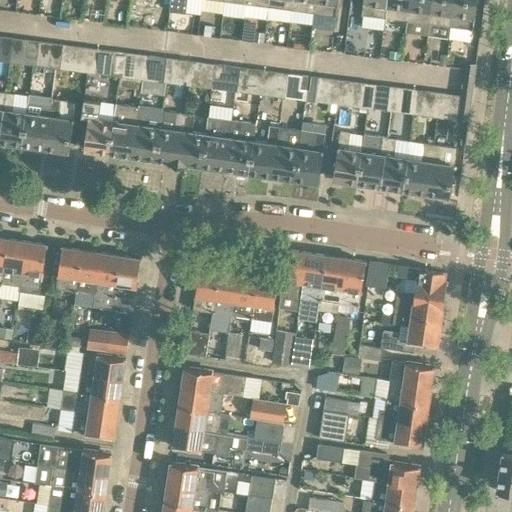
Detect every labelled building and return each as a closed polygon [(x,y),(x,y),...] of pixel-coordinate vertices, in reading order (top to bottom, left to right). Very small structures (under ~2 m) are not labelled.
[(171,0),(170,12),(186,14),(187,0),(171,0)] [(291,8),(292,0),(269,0),(269,6),(291,8)] [(314,11),(315,0),(292,0),(291,8),(314,11)] [(315,0),(314,11),(336,14),(338,0),(315,0)] [(385,18),(386,0),(363,0),(362,15),(385,18)] [(386,0),(385,18),(407,20),(409,0),(386,0)] [(409,0),(407,20),(429,23),(431,0),(409,0)] [(431,0),(429,23),(452,26),(454,0),(431,0)] [(477,0),(454,0),(452,26),(473,29),(477,0)] [(263,44),(265,33),(255,32),(254,43),(262,44),(263,44)] [(2,37),(0,47),(0,61),(11,63),(14,39),(2,37)] [(295,37),(294,47),(308,49),(310,39),(295,37)] [(14,39),(11,63),(22,64),(25,40),(14,39)] [(25,40),(22,64),(33,66),(36,42),(25,40)] [(48,68),(52,44),(36,42),(33,66),(48,68)] [(52,44),(48,68),(59,69),(63,45),(52,44)] [(63,45),(59,69),(71,71),(75,47),(63,45)] [(83,72),(86,48),(75,47),(71,71),(83,72)] [(83,72),(95,74),(98,50),(86,48),(83,72)] [(98,50),(95,74),(111,76),(114,52),(98,50)] [(114,52),(111,76),(123,77),(126,53),(114,52)] [(126,53),(123,77),(134,79),(137,55),(126,53)] [(137,55),(134,79),(143,80),(145,80),(148,56),(137,55)] [(446,66),(447,56),(441,55),(439,65),(446,66)] [(148,56),(145,80),(148,81),(157,82),(160,58),(148,56)] [(167,59),(160,58),(157,82),(164,83),(167,59)] [(176,84),(179,60),(167,59),(164,83),(176,84)] [(179,60),(176,84),(187,86),(191,62),(179,60)] [(191,62),(187,86),(199,87),(203,63),(191,62)] [(466,62),(463,86),(469,87),(473,86),(476,64),(466,62)] [(203,63),(199,87),(211,89),(214,65),(203,63)] [(214,65),(211,89),(226,90),(229,67),(214,65)] [(229,67),(226,90),(235,92),(238,92),(242,68),(229,67)] [(242,68),(238,92),(249,93),(252,70),(242,68)] [(252,70),(249,93),(261,95),(264,71),(252,70)] [(264,71),(261,95),(272,96),(276,73),(264,71)] [(276,73),(272,96),(285,98),(288,74),(276,73)] [(288,74),(285,98),(305,100),(307,89),(300,88),(302,76),(288,74)] [(311,77),(302,76),(300,88),(307,89),(309,89),(311,77)] [(317,78),(311,77),(309,89),(307,89),(305,100),(314,101),(317,78)] [(326,103),(329,79),(317,78),(314,101),(326,103)] [(337,104),(340,81),(329,79),(326,103),(337,104)] [(349,106),(352,82),(340,81),(337,104),(349,106)] [(352,82),(349,106),(360,107),(363,84),(352,82)] [(363,84),(360,107),(372,109),(375,85),(363,84)] [(399,112),(402,89),(390,87),(387,111),(399,112)] [(411,114),(414,90),(402,89),(399,112),(411,114)] [(423,115),(426,92),(414,90),(411,114),(423,115)] [(433,117),(437,93),(426,92),(423,115),(433,117)] [(437,93),(433,117),(446,118),(449,95),(437,93)] [(0,142),(23,145),(29,97),(6,94),(0,138),(0,142)] [(449,95),(446,118),(459,120),(461,96),(449,95)] [(461,96),(459,120),(469,121),(471,98),(468,97),(461,96)] [(45,148),(52,100),(42,99),(37,97),(29,97),(23,145),(45,148)] [(107,153),(112,122),(98,120),(100,102),(84,99),(82,118),(89,119),(84,150),(107,153)] [(52,100),(45,148),(69,151),(73,120),(58,118),(60,102),(52,100)] [(131,157),(138,108),(115,105),(112,122),(107,153),(131,157)] [(156,160),(163,112),(138,108),(131,157),(156,160)] [(178,165),(185,115),(163,112),(156,160),(170,162),(169,164),(178,165)] [(202,167),(206,135),(192,133),(194,116),(185,115),(178,165),(188,166),(188,165),(202,167)] [(225,170),(231,121),(209,118),(206,135),(202,167),(225,170)] [(249,173),(254,141),(256,125),(231,121),(225,170),(249,173)] [(271,176),(278,128),(270,126),(267,143),(254,141),(249,173),(271,176)] [(294,179),(298,148),(301,131),(278,128),(271,176),(294,179)] [(357,184),(362,152),(347,149),(349,133),(340,132),(333,180),(357,184)] [(298,148),(294,179),(319,183),(323,151),(322,151),(324,134),(315,133),(313,150),(298,148)] [(380,187),(387,139),(378,138),(375,154),(362,152),(357,184),(380,187)] [(403,190),(407,158),(393,156),(396,140),(387,139),(380,187),(403,190)] [(426,194),(433,146),(424,144),(421,160),(407,158),(403,190),(426,194)] [(433,146),(426,194),(450,197),(455,165),(453,165),(455,149),(433,146)] [(0,238),(0,283),(2,284),(8,239),(0,238)] [(8,239),(2,284),(21,287),(28,242),(8,239)] [(47,245),(28,242),(21,287),(20,292),(39,295),(47,245)] [(76,293),(83,250),(62,247),(56,290),(76,293)] [(95,295),(102,253),(83,250),(76,293),(95,295)] [(300,311),(302,298),(309,253),(288,250),(279,308),(300,311)] [(112,309),(120,256),(102,253),(95,295),(93,307),(112,309)] [(309,253),(302,298),(321,301),(328,256),(309,253)] [(140,259),(120,256),(112,309),(132,312),(140,259)] [(328,256),(321,301),(340,304),(347,259),(328,256)] [(347,259),(340,304),(359,307),(366,262),(347,259)] [(367,286),(384,289),(388,265),(370,263),(367,286)] [(413,294),(444,298),(447,283),(444,282),(445,274),(400,267),(398,277),(415,279),(413,294)] [(214,313),(220,271),(200,268),(193,309),(214,313)] [(220,271),(214,313),(234,316),(240,274),(220,271)] [(240,274),(234,316),(253,318),(259,277),(240,274)] [(259,277),(253,318),(272,321),(278,280),(259,277)] [(444,298),(413,294),(398,292),(394,315),(441,322),(444,298)] [(68,302),(54,300),(52,316),(65,318),(68,302)] [(441,322),(394,315),(393,324),(400,325),(399,333),(384,330),(381,348),(414,353),(415,342),(438,346),(441,322)] [(337,317),(332,354),(344,356),(348,319),(337,317)] [(321,323),(319,331),(331,333),(332,324),(321,323)] [(0,327),(0,337),(12,339),(14,330),(0,327)] [(38,331),(28,330),(26,343),(36,345),(38,331)] [(87,348),(107,350),(109,333),(90,330),(87,348)] [(212,333),(190,330),(188,350),(209,353),(212,333)] [(291,362),(292,362),(295,341),(296,334),(276,331),(272,363),(291,366),(291,362)] [(109,333),(107,350),(126,353),(129,335),(109,333)] [(232,333),(228,356),(239,357),(243,335),(232,333)] [(70,336),(68,350),(79,351),(81,337),(70,336)] [(262,338),(260,350),(272,352),(274,340),(262,338)] [(360,345),(358,357),(379,360),(381,348),(360,345)] [(18,363),(30,365),(31,349),(19,348),(19,353),(18,363)] [(0,361),(18,363),(19,353),(0,350),(0,361)] [(84,354),(81,373),(123,379),(125,360),(84,354)] [(345,357),(343,372),(358,375),(361,359),(345,357)] [(390,381),(431,387),(434,368),(393,362),(390,381)] [(182,388),(224,394),(244,397),(246,378),(185,368),(182,388)] [(123,379),(81,373),(78,393),(120,399),(123,379)] [(431,387),(390,381),(387,401),(428,407),(431,387)] [(179,408),(221,414),(224,394),(182,388),(179,408)] [(120,399),(78,393),(64,391),(61,410),(76,412),(117,418),(120,399)] [(287,404),(299,406),(300,395),(289,393),(287,404)] [(323,410),(350,414),(358,416),(360,403),(325,398),(323,410)] [(252,399),(249,418),(257,420),(282,424),(285,404),(252,399)] [(428,407),(387,401),(385,410),(381,410),(379,419),(426,426),(428,407)] [(176,428),(227,435),(228,425),(219,424),(221,414),(179,408),(176,428)] [(350,414),(323,410),(319,439),(346,443),(350,414)] [(117,418),(76,412),(73,431),(114,437),(117,418)] [(426,426),(379,419),(377,439),(423,446),(426,426)] [(257,420),(256,425),(283,429),(282,424),(257,420)] [(283,429),(256,425),(255,439),(281,443),(283,429)] [(227,435),(176,428),(173,446),(224,454),(229,455),(230,448),(246,450),(248,438),(227,435)] [(255,439),(248,438),(246,450),(279,455),(281,443),(255,439)] [(83,439),(81,449),(91,451),(93,440),(83,439)] [(319,444),(317,458),(342,462),(344,447),(319,444)] [(58,447),(54,468),(108,476),(111,455),(58,447)] [(374,481),(416,487),(419,467),(386,463),(387,453),(369,451),(365,479),(374,481)] [(511,453),(502,452),(498,485),(497,492),(503,493),(511,494),(511,453)] [(209,491),(221,492),(224,493),(226,482),(228,472),(212,470),(171,464),(168,485),(209,491)] [(108,476),(54,468),(51,486),(105,494),(108,476)] [(315,481),(316,473),(304,471),(303,480),(315,481)] [(248,496),(272,499),(275,480),(252,475),(248,496)] [(416,487),(374,481),(371,500),(414,506),(416,487)] [(0,497),(6,498),(8,483),(0,482),(0,497)] [(165,503),(206,509),(209,491),(168,485),(165,503)] [(102,511),(105,494),(51,486),(48,506),(88,511),(102,511)] [(269,511),(272,499),(248,496),(245,511),(269,511)] [(308,511),(316,511),(341,511),(343,504),(310,498),(308,511)] [(412,511),(414,506),(371,500),(369,511),(412,511)] [(163,511),(218,511),(206,509),(165,503),(163,511)]
